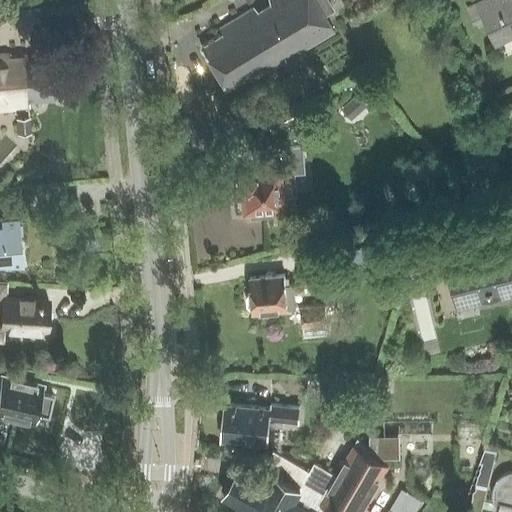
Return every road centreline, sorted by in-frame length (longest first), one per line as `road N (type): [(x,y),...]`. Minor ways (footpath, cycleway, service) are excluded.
road 1 (secondary): [(156,511),(155,408),(122,15)]
road 2 (residential): [(0,24),(122,15)]
